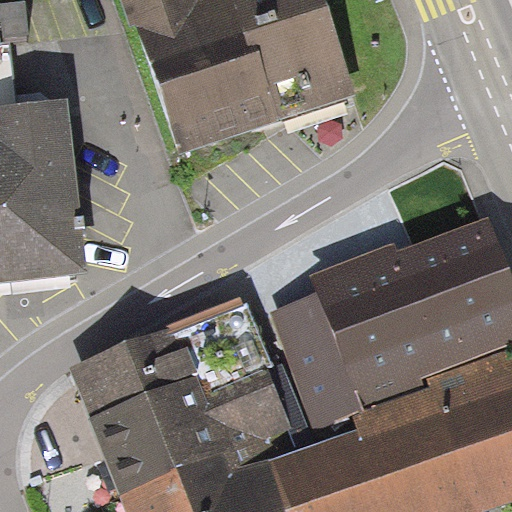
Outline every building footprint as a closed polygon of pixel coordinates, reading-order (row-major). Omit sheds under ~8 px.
[(124,0),(177,159),(356,100),(322,0),(124,0)] [(0,290),(83,283),(66,106),(0,111),(0,290)] [(353,420),(511,362),(511,277),(480,191),(256,272),(319,445),(357,432),(353,420)] [(70,371),(120,501),(228,459),(235,477),(267,464),(301,452),(276,388),(269,372),(274,370),(247,302),(70,371)] [(301,452),(267,464),(284,511),(490,511),(511,504),(511,362),(353,420),(357,432),(319,445),(301,452)] [(284,511),(267,464),(235,477),(228,459),(120,501),(124,511),(284,511)]
